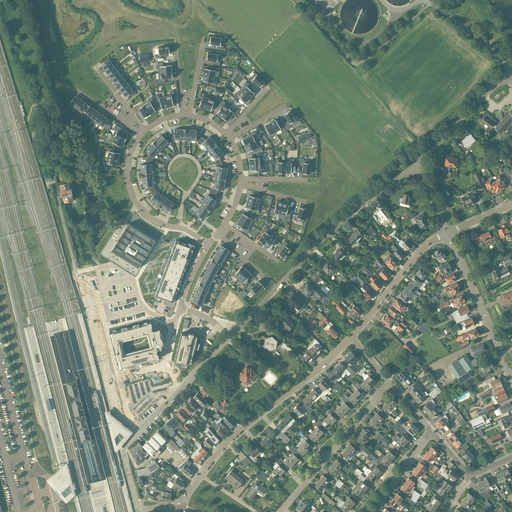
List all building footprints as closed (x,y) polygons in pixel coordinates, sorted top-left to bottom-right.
[(214,38),(211,37),(209,44),(217,46),(216,49),(223,50),(223,47),(220,46),(221,39),(218,39),(218,37),(214,37),(214,38)] [(158,48),(159,54),(155,55),(156,58),(162,58),(162,54),(169,54),(169,46),(165,47),(165,46),(161,46),(161,47),(158,48)] [(208,53),(206,60),(214,61),(213,65),(219,66),(220,62),(219,62),(221,55),(208,53)] [(102,67),(105,71),(113,65),(109,61),(110,60),(108,58),(103,62),(105,64),(102,67)] [(158,67),(158,73),(171,72),(171,71),(172,71),(172,66),(171,67),(171,65),(163,66),(163,63),(156,64),(157,67),(158,67)] [(116,69),(113,65),(105,71),(109,75),(116,69)] [(205,68),(203,75),(215,77),(218,77),(219,72),(218,71),(219,68),(213,67),(212,70),(205,68)] [(119,74),(116,69),(109,75),(112,80),(119,74)] [(119,74),(112,80),(115,84),(123,78),(125,76),(122,72),(119,74)] [(172,78),(172,72),(171,72),(158,73),(159,79),(157,80),(157,84),(165,83),(164,79),(172,78)] [(248,80),(252,84),(254,82),(260,87),(265,82),(255,73),(251,78),(250,77),(248,80)] [(214,83),(215,77),(203,75),(202,81),(210,82),(209,85),(216,86),(216,83),(214,83)] [(115,84),(119,89),(119,88),(126,82),(129,80),(125,76),(123,78),(115,84)] [(130,87),(126,82),(119,88),(122,93),(130,87)] [(244,85),(240,89),(250,98),(254,93),(248,88),(251,86),(246,82),(244,84),(244,85)] [(133,91),(130,87),(122,93),(125,97),(129,94),(131,97),(136,93),(134,90),(133,91)] [(238,100),(240,97),(246,103),(250,98),(240,89),(236,93),(233,95),(238,100)] [(165,97),(167,107),(168,107),(169,108),(173,107),(172,106),(174,106),(172,98),(175,97),(173,91),(170,92),(171,95),(165,97)] [(201,99),(199,107),(205,109),(209,96),(203,94),(204,93),(200,92),(198,98),(201,99)] [(161,106),(161,109),(167,107),(165,97),(159,98),(158,95),(155,96),(157,102),(159,101),(161,106)] [(79,99),(75,96),(69,104),(73,107),(79,99)] [(209,96),(205,109),(211,111),(213,103),(216,104),(218,98),(215,97),(215,98),(209,96)] [(144,105),(150,114),(155,111),(152,104),(154,103),(151,97),(148,99),(150,102),(144,105)] [(83,102),(79,99),(73,107),(78,110),(83,102)] [(221,107),(216,114),(222,117),(228,108),(228,109),(230,107),(224,103),(225,102),(222,100),(218,105),(221,107)] [(87,105),(83,102),(78,110),(82,113),(87,105)] [(87,104),(87,105),(82,113),(86,116),(92,108),(87,104)] [(140,111),(144,118),(150,114),(144,105),(139,108),(137,105),(134,107),(137,113),(140,111)] [(505,116),(496,126),(494,128),(494,129),(499,134),(505,128),(507,130),(505,133),(510,138),(511,135),(511,120),(511,107),(508,112),(508,113),(507,114),(506,113),(504,115),(505,116)] [(90,119),(96,111),(92,108),(86,116),(90,119)] [(228,108),(222,117),(227,121),(232,115),(234,116),(238,111),(235,109),(233,112),(228,109),(228,108)] [(95,122),(100,114),(96,111),(90,119),(95,122)] [(288,121),(285,123),(288,130),(292,127),(291,126),(297,122),(294,117),(295,117),(293,113),(292,114),(290,111),(284,114),(288,121)] [(95,122),(93,124),(97,127),(99,124),(99,125),(104,117),(100,114),(95,122)] [(496,121),(488,115),(486,118),(484,117),(480,122),(484,125),(485,123),(488,126),(485,129),(490,132),(493,128),(491,127),(492,127),(494,128),(496,126),(494,124),(493,124),(496,121)] [(103,128),(109,120),(104,117),(99,125),(103,128)] [(271,122),(270,123),(275,132),(276,132),(280,129),(282,132),(285,130),(282,125),(279,126),(276,121),(275,120),(274,120),(274,119),(270,122),(271,122)] [(299,120),(297,122),(291,126),(292,127),(293,129),(301,124),(299,120)] [(266,134),(269,140),(272,138),(271,137),(277,134),(276,132),(275,132),(270,123),(264,126),(268,133),(266,134)] [(115,130),(113,135),(124,141),(128,135),(120,132),(122,128),(115,125),(113,129),(115,130)] [(180,140),(180,129),(174,129),(174,133),(170,135),(172,141),(175,140),(175,139),(180,140)] [(196,141),(199,142),(201,137),(196,134),(196,130),(191,130),(190,140),(196,140),(196,141)] [(245,146),(257,141),(255,135),(256,135),(254,132),(249,134),(250,137),(242,140),(245,146)] [(466,147),(475,141),(470,134),(461,141),(466,147)] [(107,143),(113,146),(114,143),(121,147),(124,141),(113,135),(110,141),(109,140),(107,143)] [(170,141),(168,136),(164,138),(161,135),(157,139),(164,146),(167,142),(168,143),(170,141)] [(202,143),(205,148),(213,141),(210,137),(206,139),(201,137),(199,142),(201,144),(202,143)] [(153,143),(161,150),(164,146),(157,139),(155,141),(153,143)] [(209,152),(217,145),(215,143),(213,141),(205,148),(209,152)] [(257,141),(245,146),(248,152),(250,151),(255,149),(256,152),(262,150),(260,146),(260,147),(257,141)] [(149,147),(157,154),(161,150),(153,143),(151,144),(151,145),(149,147)] [(212,156),(220,149),(218,147),(217,145),(209,152),(212,156)] [(105,151),(104,156),(108,157),(107,157),(118,159),(119,153),(112,152),(112,149),(106,147),(105,151)] [(153,158),(157,154),(149,147),(145,151),(148,154),(147,159),(152,161),(153,158)] [(215,161),(216,164),(222,162),(220,157),(223,154),(220,149),(212,156),(215,160),(215,161)] [(249,158),(250,164),(263,163),(262,157),(263,157),(263,154),(257,154),(257,157),(249,158)] [(455,168),(457,159),(451,158),(451,157),(447,156),(445,165),(451,166),(451,167),(455,168)] [(118,159),(107,157),(106,163),(103,162),(103,166),(109,167),(109,164),(117,165),(118,159)] [(310,166),(310,161),(303,160),(303,158),(299,158),(299,166),(303,166),(303,174),(310,174),(310,170),(311,170),(311,166),(310,166)] [(152,164),(152,161),(147,159),(145,164),(141,165),(141,170),(151,169),(151,164),(152,164)] [(284,173),(285,162),(284,162),(279,162),(279,159),(275,159),(275,165),(278,165),(278,173),(284,173)] [(285,162),(284,173),(291,173),(291,166),(294,166),(294,159),(291,159),(291,160),(284,160),(284,162),(285,162)] [(216,172),(226,174),(227,168),(223,167),(222,162),(216,164),(216,166),(217,166),(216,172)] [(263,163),(250,164),(250,165),(249,165),(250,170),(250,169),(251,171),(258,170),(259,173),(265,172),(264,169),(263,163)] [(444,166),(443,175),(450,177),(451,173),(449,173),(449,167),(444,166)] [(504,168),(503,169),(505,172),(506,172),(511,180),(511,170),(510,171),(508,169),(507,168),(506,168),(505,168),(504,168)] [(472,174),(476,182),(474,183),(475,187),(483,183),(480,178),(478,172),(472,174)] [(494,182),(500,191),(503,189),(503,187),(503,186),(505,184),(499,175),(496,177),(498,180),(494,182)] [(153,186),(152,180),(142,181),(143,187),(147,186),(150,191),(155,188),(154,186),(153,186)] [(485,184),(487,190),(490,188),(493,192),(495,191),(496,191),(496,192),(498,192),(500,191),(494,182),(491,184),(490,181),(487,183),(485,184)] [(62,196),(65,195),(65,193),(67,193),(66,191),(71,190),(71,189),(70,189),(69,183),(60,185),(62,191),(61,191),(62,196)] [(210,191),(216,194),(219,189),(223,190),(224,184),(214,183),(213,188),(210,191)] [(453,194),(456,190),(452,186),(448,190),(453,194)] [(156,191),(155,188),(150,191),(152,196),(150,199),(155,203),(161,195),(156,191)] [(74,193),(72,193),(71,190),(66,191),(67,193),(65,193),(65,195),(62,196),(63,196),(64,202),(73,200),(73,199),(75,199),(74,193)] [(205,200),(213,206),(216,201),(213,199),(216,194),(210,191),(208,195),(205,200)] [(409,205),(411,195),(404,193),(403,198),(401,198),(400,203),(406,204),(406,205),(409,205)] [(472,193),(465,196),(465,197),(462,199),(463,202),(463,203),(463,204),(464,206),(465,206),(466,208),(471,206),(471,205),(475,203),(474,202),(477,201),(475,197),(477,196),(475,193),(473,194),(472,193)] [(248,196),(247,200),(247,201),(258,204),(257,205),(259,205),(260,199),(262,200),(263,196),(257,194),(256,197),(249,195),(249,196),(248,196)] [(159,206),(165,198),(161,195),(155,203),(157,204),(157,205),(159,206)] [(163,209),(169,201),(165,198),(159,206),(161,208),(161,207),(163,209)] [(201,204),(210,210),(212,208),(211,208),(213,206),(205,200),(201,204)] [(174,203),(174,204),(169,201),(163,209),(168,212),(171,209),(173,211),(177,205),(174,203)] [(247,201),(245,207),(253,209),(252,212),(258,214),(259,211),(256,210),(257,205),(258,204),(247,201)] [(272,208),(270,214),(273,215),(274,213),(279,214),(280,215),(283,203),(277,201),(275,209),(272,208)] [(279,214),(279,216),(285,217),(284,219),(289,220),(290,213),(287,212),(289,205),(283,203),(280,215),(279,214)] [(198,208),(207,214),(208,212),(210,210),(201,204),(198,208)] [(294,214),(293,220),(296,221),(297,220),(303,222),(304,216),(306,217),(307,213),(306,212),(306,209),(299,207),(297,215),(294,214)] [(200,216),(203,219),(207,214),(198,208),(195,213),(194,212),(193,215),(198,219),(200,216)] [(381,209),(373,216),(380,225),(388,219),(381,209)] [(407,215),(404,217),(406,220),(409,218),(408,217),(412,214),(410,212),(406,215),(407,215)] [(243,214),(240,219),(251,225),(254,220),(255,221),(257,218),(251,215),(250,217),(243,214)] [(418,224),(426,220),(423,214),(415,218),(418,224)] [(240,219),(237,224),(243,228),(242,231),(247,234),(249,231),(248,231),(251,225),(240,219)] [(426,220),(418,224),(421,230),(429,225),(426,220)] [(118,240),(111,251),(130,263),(129,263),(133,265),(138,268),(155,241),(137,229),(133,227),(128,224),(120,237),(119,237),(117,240),(118,240)] [(501,239),(505,237),(506,240),(511,238),(505,224),(502,226),(503,228),(498,231),(501,239)] [(263,234),(259,241),(264,244),(272,233),(267,230),(267,229),(264,227),(261,232),(263,234)] [(353,234),(358,240),(363,235),(358,229),(353,234)] [(395,230),(389,235),(397,243),(400,240),(396,237),(393,235),(397,232),(395,230)] [(475,243),(481,240),(482,244),(484,245),(486,245),(487,244),(488,242),(496,239),(493,234),(490,235),(488,232),(473,239),(475,243)] [(272,233),(264,244),(265,245),(264,246),(268,248),(268,247),(269,248),(274,242),(276,243),(280,238),(277,236),(277,237),(272,233)] [(389,242),(392,238),(389,235),(387,237),(384,233),(381,235),(386,240),(386,239),(389,242)] [(358,240),(353,234),(348,239),(354,244),(358,240)] [(411,246),(412,245),(406,239),(403,242),(402,240),(400,242),(402,244),(407,250),(410,248),(412,246),(411,246)] [(176,240),(155,296),(172,303),(177,290),(178,291),(180,284),(179,284),(188,259),(189,260),(195,246),(188,244),(188,245),(176,240)] [(283,248),(279,254),(284,258),(292,247),(286,244),(287,243),(284,241),(280,246),(283,248)] [(380,243),(374,250),(377,253),(379,250),(380,248),(383,252),(386,249),(380,243)] [(396,251),(394,254),(400,260),(400,259),(401,259),(402,258),(402,257),(404,255),(400,251),(401,250),(394,243),(391,246),(396,251)] [(218,250),(227,255),(229,250),(221,245),(218,250)] [(338,259),(344,254),(347,251),(342,246),(337,251),(333,254),(338,259)] [(216,254),(224,259),(227,255),(218,250),(216,254)] [(433,258),(436,257),(437,260),(440,259),(440,261),(441,261),(444,260),(444,259),(443,258),(446,257),(445,256),(446,255),(445,254),(444,253),(444,252),(442,254),(441,253),(441,252),(440,251),(440,252),(439,252),(438,250),(438,251),(438,250),(435,251),(435,252),(434,252),(434,253),(433,253),(430,255),(433,258)] [(213,258),(221,263),(224,259),(216,254),(213,258)] [(397,265),(391,258),(390,259),(388,256),(386,258),(388,261),(386,263),(392,269),(397,265)] [(210,263),(219,268),(221,263),(213,258),(210,263)] [(383,264),(377,258),(375,260),(377,262),(376,263),(380,267),(383,264)] [(505,267),(511,263),(511,262),(510,258),(503,262),(505,267)] [(332,272),(335,270),(334,268),(328,262),(324,265),(322,266),(322,267),(327,273),(327,274),(330,276),(333,273),(332,272)] [(450,266),(450,265),(450,263),(449,262),(448,263),(448,262),(436,267),(438,272),(440,270),(443,276),(451,272),(448,267),(449,267),(449,266),(450,266)] [(208,268),(216,272),(219,268),(210,263),(208,268)] [(363,268),(369,275),(372,272),(366,265),(363,268)] [(234,269),(230,274),(233,276),(238,280),(247,270),(242,266),(237,271),(234,269)] [(389,275),(384,269),(383,269),(382,267),(380,269),(379,268),(376,271),(379,273),(385,279),(385,278),(386,279),(387,277),(389,275)] [(501,275),(507,273),(509,272),(507,267),(498,271),(497,268),(492,271),(495,279),(501,276),(501,275)] [(205,272),(214,277),(216,272),(208,268),(205,272)] [(323,284),(327,280),(322,274),(317,269),(310,276),(315,281),(318,278),(323,284)] [(422,279),(426,274),(420,269),(416,275),(422,279)] [(247,270),(238,280),(242,284),(241,284),(244,287),(248,282),(246,280),(251,274),(247,270)] [(203,277),(211,281),(214,277),(205,272),(203,277)] [(356,277),(362,283),(365,281),(359,274),(356,277)] [(443,286),(456,281),(454,278),(455,277),(454,275),(453,275),(453,274),(445,278),(446,282),(442,283),(443,286)] [(370,278),(372,281),(370,283),(377,289),(378,289),(382,285),(378,281),(378,280),(376,278),(375,278),(373,275),(370,278)] [(201,282),(209,286),(211,281),(203,277),(201,282)] [(412,280),(411,282),(418,287),(421,290),(425,284),(415,277),(414,277),(412,279),(412,280)] [(250,284),(246,289),(249,291),(254,295),(263,286),(258,281),(253,286),(250,284)] [(198,287),(207,291),(209,286),(201,282),(200,282),(198,287)] [(310,292),(311,292),(320,301),(324,297),(324,296),(316,287),(314,289),(307,282),(304,286),(303,285),(300,288),(308,297),(311,293),(310,292)] [(408,285),(407,287),(416,294),(417,294),(417,295),(419,296),(421,294),(416,290),(418,287),(411,282),(410,282),(408,284),(408,285)] [(457,283),(447,287),(441,290),(442,293),(449,290),(449,291),(449,292),(449,293),(450,294),(451,295),(453,294),(453,295),(460,292),(458,287),(458,286),(459,285),(458,284),(457,283)] [(361,287),(364,290),(366,291),(364,294),(369,299),(374,295),(371,292),(372,291),(369,288),(364,284),(361,287)] [(196,292),(205,295),(207,291),(198,287),(196,292)] [(404,289),(403,291),(403,292),(410,298),(410,297),(411,297),(414,299),(417,295),(417,294),(416,294),(407,287),(406,289),(404,289)] [(242,299),(247,294),(243,290),(239,295),(242,299)] [(511,291),(503,295),(506,303),(511,299),(511,291)] [(194,297),(203,300),(205,295),(196,292),(194,297)] [(399,297),(406,303),(410,298),(403,292),(401,294),(400,294),(399,296),(399,297)] [(285,303),(296,313),(304,304),(293,294),(288,299),(288,300),(285,303)] [(461,295),(453,299),(450,300),(451,303),(452,303),(454,307),(456,306),(465,302),(465,301),(465,300),(465,299),(464,299),(463,298),(461,295)] [(201,305),(203,300),(194,297),(192,302),(201,305)] [(348,308),(347,308),(348,307),(347,305),(345,307),(341,302),(339,304),(335,299),(331,303),(336,307),(335,308),(342,314),(345,311),(348,308)] [(393,303),(392,304),(393,305),(401,312),(403,308),(406,311),(408,308),(397,300),(395,302),(394,302),(393,302),(393,303)] [(347,308),(348,308),(345,311),(347,313),(349,310),(350,310),(350,311),(353,313),(351,315),(353,318),(356,315),(356,316),(358,314),(359,314),(361,313),(360,312),(361,311),(355,305),(353,303),(348,307),(347,308)] [(469,311),(467,305),(454,311),(459,322),(468,318),(466,313),(469,311)] [(389,310),(391,312),(389,314),(394,318),(395,317),(398,320),(400,318),(396,315),(398,313),(391,307),(391,308),(390,308),(389,309),(389,310)] [(381,321),(388,326),(391,328),(394,325),(402,331),(405,327),(388,314),(386,317),(384,316),(381,321)] [(288,331),(294,324),(285,316),(279,322),(288,331)] [(411,316),(408,320),(416,326),(418,322),(417,321),(411,316)] [(325,317),(319,322),(322,325),(325,322),(328,324),(330,322),(325,317)] [(474,324),(471,318),(464,321),(460,323),(462,327),(466,325),(467,327),(474,324)] [(311,328),(317,322),(314,319),(308,325),(311,328)] [(162,333),(163,332),(162,328),(155,330),(153,322),(112,332),(121,368),(125,367),(130,365),(131,366),(138,364),(138,363),(144,362),(152,360),(157,358),(157,359),(162,358),(159,350),(163,349),(165,342),(164,338),(162,333)] [(328,324),(324,328),(327,330),(328,331),(328,332),(333,337),(333,336),(335,338),(338,334),(337,333),(337,332),(332,327),(332,328),(331,327),(333,325),(330,322),(328,324)] [(460,330),(459,328),(462,327),(460,323),(457,324),(450,327),(452,331),(453,333),(460,330)] [(412,335),(416,339),(423,333),(419,329),(412,335)] [(476,329),(468,332),(461,336),(462,340),(466,338),(466,337),(470,336),(471,339),(472,339),(473,339),(474,339),(474,338),(479,335),(477,331),(476,329)] [(181,333),(174,362),(187,365),(187,363),(191,364),(198,337),(193,336),(194,334),(188,332),(188,334),(181,333)] [(276,347),(277,340),(272,336),(265,338),(264,345),(269,349),(276,347)] [(32,361),(33,365),(44,365),(42,359),(41,357),(41,356),(36,339),(36,348),(32,350),(31,350),(31,345),(30,345),(30,348),(31,354),(31,353),(32,355),(32,361)] [(281,346),(286,351),(291,349),(282,341),(281,346)] [(460,349),(469,344),(468,341),(458,345),(460,349)] [(313,342),(307,348),(309,350),(316,357),(320,354),(318,352),(321,349),(313,342)] [(414,350),(407,342),(403,346),(410,353),(414,350)] [(472,348),(472,349),(469,350),(472,356),(475,355),(475,356),(477,356),(478,358),(481,356),(480,353),(486,351),(483,343),(472,348)] [(302,356),(306,359),(308,362),(309,362),(311,360),(312,361),(316,357),(309,350),(302,356)] [(350,364),(352,366),(353,366),(354,365),(354,364),(359,359),(351,351),(345,358),(350,364)] [(448,365),(457,378),(468,371),(475,367),(479,364),(475,358),(471,361),(466,355),(458,360),(457,359),(448,365)] [(481,364),(479,365),(481,368),(482,367),(484,371),(482,371),(483,373),(479,374),(481,379),(490,375),(487,369),(489,368),(493,367),(490,360),(483,363),(481,364)] [(340,363),(334,369),(341,376),(344,372),(343,372),(346,369),(345,367),(340,363)] [(255,375),(256,374),(256,373),(253,370),(253,371),(250,367),(249,369),(246,366),(238,375),(238,376),(236,378),(239,381),(241,379),(244,381),(243,381),(245,383),(246,383),(247,384),(249,382),(250,382),(251,380),(251,379),(253,377),(254,377),(255,376),(255,375)] [(334,369),(327,375),(332,380),(334,382),(338,379),(341,376),(334,369)] [(401,382),(408,375),(404,370),(404,371),(404,370),(396,377),(398,379),(401,382)] [(367,374),(369,376),(365,380),(370,386),(375,381),(372,378),(374,376),(369,371),(367,374)] [(468,371),(457,378),(461,384),(472,377),(468,371)] [(270,373),(264,378),(271,385),(276,379),(270,373)] [(408,375),(401,382),(403,385),(405,387),(411,382),(413,380),(411,377),(412,376),(410,374),(408,375)] [(493,388),(501,384),(498,378),(495,380),(494,376),(482,382),(484,386),(488,383),(490,387),(492,386),(493,388)] [(86,441),(91,440),(76,380),(71,381),(66,382),(68,389),(82,442),(86,441)] [(318,385),(321,387),(319,389),(325,396),(329,391),(326,388),(329,386),(323,380),(318,385)] [(357,383),(356,384),(361,390),(364,388),(366,390),(370,386),(365,380),(360,384),(358,382),(357,383)] [(410,388),(412,390),(409,392),(411,394),(414,397),(421,391),(423,389),(416,382),(410,388)] [(352,393),(358,399),(363,395),(360,392),(361,390),(356,384),(353,386),(356,389),(352,393)] [(489,390),(492,396),(496,394),(504,390),(501,384),(493,388),(493,389),(489,390)] [(201,390),(200,391),(202,393),(201,394),(205,398),(210,393),(204,386),(203,387),(201,388),(201,389),(201,390)] [(308,395),(313,400),(318,394),(324,400),(327,397),(325,396),(319,389),(316,392),(314,389),(308,395)] [(492,396),(489,390),(479,395),(480,398),(481,401),(492,396)] [(421,391),(414,397),(417,400),(416,401),(418,403),(428,394),(425,391),(423,393),(421,391)] [(508,400),(507,397),(504,391),(494,396),(496,400),(496,399),(498,404),(508,400)] [(206,401),(198,393),(193,397),(202,406),(205,408),(209,404),(206,401)] [(343,397),(349,403),(351,401),(354,404),(358,399),(352,393),(348,398),(345,394),(343,397)] [(303,405),(310,412),(313,410),(310,407),(312,404),(310,402),(313,400),(308,395),(303,400),(305,403),(303,405)] [(350,408),(347,405),(349,403),(343,397),(340,399),(344,402),(339,406),(345,412),(350,408)] [(394,406),(396,403),(390,398),(386,403),(392,408),(394,410),(396,408),(394,406)] [(187,404),(194,411),(199,407),(192,399),(189,402),(187,404)] [(427,413),(435,406),(436,406),(433,403),(435,402),(432,399),(428,402),(429,402),(423,408),(425,410),(427,413)] [(183,408),(189,415),(191,417),(193,415),(191,413),(194,411),(187,404),(186,404),(186,403),(183,405),(184,406),(183,408)] [(392,408),(386,403),(382,407),(388,413),(392,408)] [(498,408),(497,409),(500,414),(503,413),(504,414),(508,412),(507,411),(511,409),(511,408),(510,403),(498,408)] [(40,426),(37,405),(29,406),(32,427),(40,426)] [(299,415),(302,413),(304,415),(306,413),(308,415),(310,412),(303,405),(301,407),(298,405),(293,410),(299,415)] [(454,413),(456,414),(458,412),(457,410),(454,407),(452,405),(447,409),(446,410),(447,413),(451,410),(454,413)] [(330,410),(335,415),(338,413),(341,417),(345,412),(339,406),(335,410),(332,407),(330,410)] [(435,406),(427,413),(430,415),(429,416),(432,418),(441,410),(438,408),(437,409),(435,406)] [(187,417),(188,416),(181,410),(178,412),(176,414),(177,414),(176,414),(183,421),(185,423),(189,419),(187,417)] [(326,418),(332,424),(336,420),(334,417),(335,415),(330,410),(328,412),(330,414),(326,418)] [(105,413),(105,415),(115,451),(116,452),(117,451),(118,451),(132,434),(132,433),(132,432),(107,412),(107,411),(106,411),(106,412),(105,413)] [(209,416),(204,411),(200,415),(205,420),(209,416)] [(380,421),(383,418),(384,416),(381,413),(379,415),(377,413),(372,418),(379,423),(378,423),(380,425),(382,423),(380,421)] [(283,420),(289,427),(295,421),(293,418),(289,414),(283,420)] [(224,417),(217,423),(226,432),(231,427),(235,423),(228,415),(228,416),(229,416),(227,419),(226,418),(224,417)] [(487,426),(491,424),(488,419),(484,420),(482,415),(470,421),(475,431),(486,426),(487,426)] [(511,415),(504,419),(501,421),(505,429),(509,427),(508,425),(511,423),(511,425),(511,427),(511,415)] [(178,421),(173,416),(170,420),(177,427),(178,426),(183,431),(185,429),(180,424),(180,423),(178,422),(178,421)] [(321,419),(323,421),(322,422),(319,420),(317,422),(323,428),(325,426),(327,428),(332,424),(326,418),(323,416),(321,419)] [(441,418),(435,423),(440,428),(447,422),(448,421),(446,419),(445,420),(443,417),(441,418)] [(379,423),(372,418),(368,423),(374,428),(378,423),(379,423)] [(166,423),(173,431),(175,430),(174,429),(177,427),(170,420),(166,423)] [(283,420),(276,426),(283,433),(289,427),(283,420)] [(392,428),(393,426),(395,424),(390,420),(387,424),(392,428)] [(213,421),(211,424),(214,428),(215,427),(215,428),(214,430),(215,431),(221,437),(222,436),(223,436),(224,435),(224,434),(225,433),(220,429),(213,421)] [(313,431),(319,437),(323,432),(321,430),(323,428),(317,422),(315,425),(317,427),(313,431)] [(449,428),(447,425),(449,424),(447,422),(440,428),(444,433),(449,428)] [(162,427),(170,435),(171,435),(174,432),(173,431),(166,423),(163,427),(162,427)] [(412,436),(415,433),(419,429),(412,423),(408,427),(407,426),(404,429),(412,436)] [(215,444),(219,440),(208,428),(205,431),(206,433),(206,434),(215,444)] [(370,433),(369,434),(363,429),(359,434),(365,439),(368,435),(371,438),(373,435),(370,433)] [(167,439),(166,439),(167,439),(158,430),(142,446),(149,453),(154,458),(160,451),(157,448),(167,439)] [(270,441),(274,437),(277,439),(279,437),(286,445),(288,442),(284,438),(279,433),(276,435),(272,430),(266,436),(270,441)] [(304,435),(310,441),(312,439),(314,441),(319,437),(313,431),(309,435),(306,433),(304,435)] [(39,455),(44,454),(42,441),(40,432),(34,433),(35,438),(36,438),(39,455)] [(452,443),(461,435),(459,433),(455,435),(453,433),(448,438),(452,443)] [(492,443),(496,442),(502,439),(503,439),(502,437),(500,433),(493,436),(490,438),(492,443)] [(368,441),(365,439),(359,434),(355,438),(361,444),(363,441),(366,443),(368,441)] [(303,438),(298,442),(299,443),(307,451),(311,446),(308,443),(310,441),(304,435),(302,437),(303,438)] [(396,438),(404,445),(408,440),(403,435),(400,438),(396,435),(394,437),(395,438),(396,438)] [(461,435),(452,443),(457,448),(459,445),(461,448),(464,445),(469,441),(469,440),(472,438),(469,435),(464,439),(461,435)] [(273,443),(270,441),(266,436),(260,442),(267,450),(273,443)] [(177,450),(180,448),(170,437),(167,440),(177,450)] [(208,451),(214,444),(208,438),(203,443),(206,445),(204,447),(208,451)] [(396,438),(395,438),(394,440),(396,442),(394,445),(400,450),(404,445),(396,438)] [(208,452),(201,447),(200,446),(201,445),(197,441),(194,444),(198,448),(197,449),(205,456),(208,452)] [(291,448),(299,455),(300,453),(302,455),(307,451),(299,443),(295,447),(293,446),(291,448)] [(350,444),(346,449),(352,454),(352,455),(354,456),(358,451),(356,450),(350,444)] [(472,459),(471,458),(473,456),(467,448),(468,447),(466,444),(464,445),(461,448),(464,451),(461,453),(468,461),(468,460),(469,462),(472,459)] [(143,460),(145,458),(144,458),(148,454),(148,455),(149,453),(142,446),(141,445),(131,453),(137,460),(135,461),(138,465),(143,460)] [(433,445),(432,447),(431,447),(427,452),(434,457),(436,459),(438,456),(436,454),(438,452),(435,450),(436,448),(433,445)] [(249,453),(251,455),(249,457),(257,465),(261,462),(255,456),(260,451),(255,447),(249,453)] [(299,455),(291,448),(289,450),(292,453),(288,457),(294,463),(298,459),(297,457),(299,455)] [(202,460),(205,456),(197,449),(194,453),(195,455),(202,460)] [(346,461),(348,459),(352,455),(352,454),(346,449),(342,454),(344,456),(343,458),(346,461)] [(385,456),(391,461),(395,456),(389,451),(385,456)] [(434,457),(427,452),(423,458),(430,462),(432,459),(435,461),(436,459),(434,457)] [(202,460),(195,455),(194,453),(190,457),(199,464),(202,460)] [(381,456),(378,459),(387,466),(391,461),(385,456),(382,453),(380,456),(381,456)] [(294,463),(288,457),(284,462),(281,459),(278,461),(284,466),(286,464),(290,468),(294,463)] [(245,461),(248,464),(251,467),(254,464),(248,458),(245,461)] [(154,460),(150,464),(145,468),(135,470),(137,478),(141,477),(142,477),(150,475),(150,474),(151,474),(159,467),(154,460)] [(341,460),(339,462),(337,460),(332,465),(338,470),(344,463),(341,460)] [(186,461),(179,467),(180,468),(190,476),(193,472),(190,469),(192,468),(189,465),(187,467),(185,465),(187,463),(187,462),(186,461)] [(276,463),(279,465),(274,469),(280,475),(285,471),(282,468),(284,466),(278,461),(276,463)] [(420,462),(416,468),(425,474),(427,472),(424,470),(426,467),(420,462)] [(72,498),(75,496),(68,466),(67,465),(67,464),(66,464),(65,465),(57,472),(55,473),(54,474),(48,479),(47,480),(47,481),(48,482),(63,499),(66,503),(67,503),(67,502),(72,498)] [(373,464),(369,469),(378,476),(382,471),(373,464)] [(438,472),(440,474),(444,469),(446,466),(443,464),(442,466),(440,469),(438,472)] [(341,472),(338,470),(332,465),(328,470),(334,474),(333,475),(336,478),(341,472)] [(416,468),(412,473),(418,478),(420,475),(423,477),(425,474),(416,468)] [(501,471),(505,479),(511,476),(507,468),(501,471)] [(231,484),(237,476),(232,472),(234,470),(233,469),(224,479),(231,484)] [(266,474),(271,479),(273,477),(276,479),(280,475),(274,469),(270,474),(269,473),(268,472),(266,474)] [(369,469),(364,473),(373,481),(378,476),(369,469)] [(444,469),(440,474),(443,476),(447,479),(449,476),(454,480),(458,475),(451,470),(448,475),(447,474),(446,473),(447,471),(444,469)] [(262,470),(255,477),(258,480),(265,473),(265,472),(262,470)] [(505,479),(501,471),(496,474),(499,481),(505,479)] [(177,491),(179,488),(180,489),(184,484),(183,483),(184,481),(175,474),(166,485),(171,488),(172,487),(177,491)] [(141,477),(137,478),(139,487),(144,486),(143,483),(144,483),(143,480),(145,479),(146,481),(151,480),(150,475),(142,477),(141,477)] [(323,475),(319,480),(325,485),(327,483),(329,480),(323,475)] [(244,478),(242,480),(237,476),(231,484),(237,489),(241,484),(243,486),(247,480),(244,478)] [(412,486),(415,482),(408,478),(405,483),(411,488),(413,489),(414,487),(412,486)] [(488,487),(491,485),(486,478),(481,482),(485,489),(487,493),(490,491),(488,487)] [(420,479),(418,482),(421,484),(426,487),(428,485),(420,479)] [(328,488),(325,485),(319,480),(315,485),(321,490),(323,488),(326,490),(328,488)] [(360,480),(356,485),(364,492),(368,487),(362,482),(360,480)] [(440,482),(438,484),(438,485),(441,487),(448,491),(452,486),(443,480),(441,483),(440,482)] [(262,495),(266,489),(258,484),(259,483),(256,481),(251,488),(252,489),(248,494),(247,494),(245,496),(250,500),(257,492),(262,495)] [(476,489),(477,488),(480,492),(485,489),(481,482),(475,485),(474,486),(476,489)] [(412,493),(414,490),(411,488),(405,483),(401,489),(407,493),(409,491),(412,493)] [(356,489),(354,492),(360,497),(364,492),(356,485),(355,487),(356,489)] [(437,487),(440,489),(438,492),(444,496),(448,491),(441,487),(438,485),(437,487)] [(164,489),(152,486),(150,491),(155,492),(155,491),(162,493),(161,499),(166,500),(168,490),(164,489)] [(417,500),(420,495),(414,490),(412,493),(413,495),(410,499),(415,503),(417,500)] [(323,493),(321,495),(328,502),(330,499),(323,493)] [(393,499),(400,503),(403,498),(397,493),(393,499)] [(464,498),(471,503),(475,498),(468,493),(464,498)] [(345,502),(351,507),(355,502),(349,497),(345,502)] [(430,502),(437,507),(440,502),(434,497),(430,502)] [(464,498),(460,503),(468,508),(470,510),(474,505),(471,503),(464,498)] [(338,505),(340,507),(346,511),(351,507),(345,502),(341,499),(339,502),(340,503),(338,505)] [(398,510),(402,505),(399,503),(400,503),(393,499),(389,504),(395,509),(398,510)] [(302,501),(297,507),(302,511),(309,511),(314,511),(317,509),(312,506),(310,509),(308,507),(308,506),(310,504),(306,500),(304,503),(302,501)] [(432,511),(437,507),(430,502),(426,507),(432,511)] [(482,505),(488,511),(490,508),(485,503),(482,505)]
